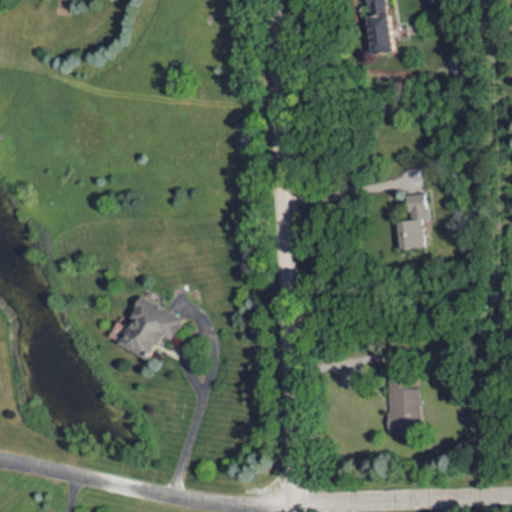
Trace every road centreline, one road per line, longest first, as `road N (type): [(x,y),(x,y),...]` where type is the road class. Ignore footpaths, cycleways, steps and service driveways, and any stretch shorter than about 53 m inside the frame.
road 1 (residential): [(293,511),(275,0)]
road 2 (residential): [(293,505),(170,495),(0,457)]
road 3 (residential): [(293,505),(511,494)]
